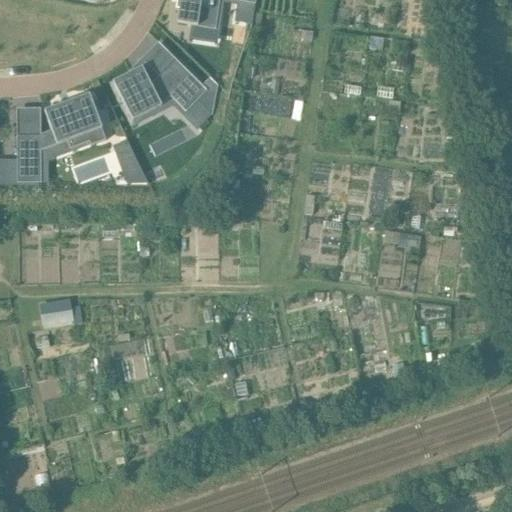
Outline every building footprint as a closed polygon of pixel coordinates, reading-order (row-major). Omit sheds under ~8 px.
[(180,0),(176,26),(215,32),(220,1),(255,6),(255,0),(180,0)] [(141,70),(112,85),(132,124),(133,123),(161,109),(171,99),(174,102),(186,114),(207,93),(175,62),(150,87),(145,77),(141,70)] [(39,138),(16,138),(17,186),(41,186),(41,154),(49,151),(67,144),(70,152),(89,144),(90,148),(105,143),(89,98),(70,105),(71,106),(63,109),(63,107),(44,114),(51,133),(39,138)] [(511,113),(506,113),(502,139),(511,140),(511,113)] [(511,150),(504,149),(500,184),(511,185),(511,150)] [(45,327),(72,323),(69,303),(57,305),(58,313),(43,315),(45,327)]
